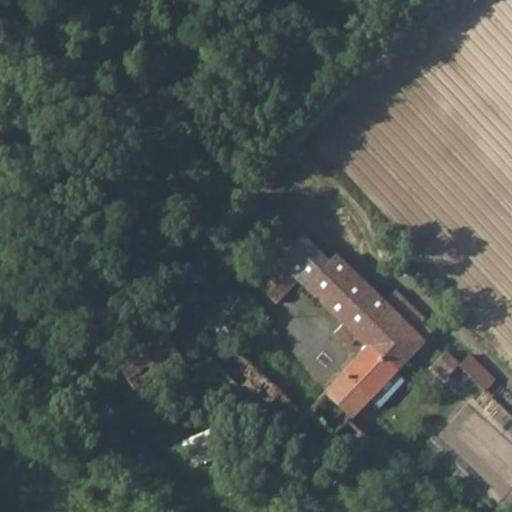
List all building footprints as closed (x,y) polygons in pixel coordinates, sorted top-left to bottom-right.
[(301,238),(328,263),(334,257),(344,247),(317,221),(301,238)] [(276,263),(297,282),(304,289),(328,263),(301,238),(278,261),(276,263)] [(268,251),(247,274),(256,284),(276,263),(278,261),(268,251)] [(385,304),(334,257),(328,263),(304,289),(314,298),(324,308),(341,324),(333,332),(348,346),(356,338),(387,306),(385,304)] [(297,282),(276,263),(256,284),(255,285),(275,305),(297,282)] [(264,315),(238,290),(236,290),(229,294),(227,301),(235,309),(215,331),(199,349),(283,437),(279,440),(303,465),(325,443),(345,464),(368,442),(347,421),(351,417),(323,391),(302,413),(234,348),(240,341),(249,332),(264,315)] [(341,372),(369,399),(377,390),(395,372),(404,363),(433,333),(423,323),(426,320),(397,291),(385,304),(387,306),(356,338),(365,347),(341,372)] [(307,305),(317,315),(324,308),(314,298),(307,305)] [(205,321),(215,331),(235,309),(227,301),(225,299),(205,321)] [(112,352),(143,406),(167,392),(156,375),(180,360),(158,324),(112,352)] [(247,349),(257,340),(249,332),(240,341),(247,349)] [(449,376),(461,364),(447,351),(435,363),(449,376)] [(323,391),(351,417),(353,415),(369,399),(341,372),(323,391)] [(395,372),(377,390),(386,399),(404,382),(395,372)] [(377,407),(386,399),(377,390),(369,399),(377,407)] [(264,452),(250,465),(263,480),(277,468),(264,452)]
